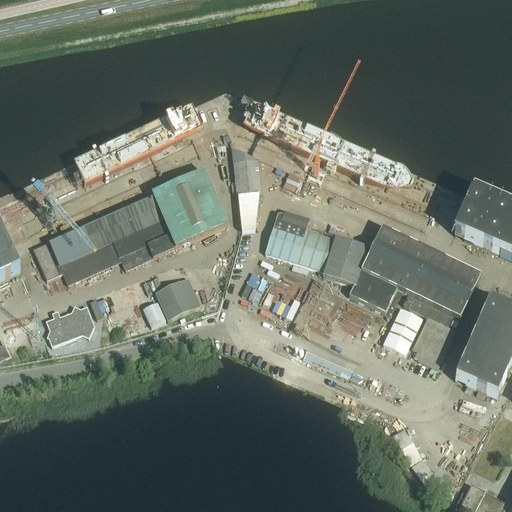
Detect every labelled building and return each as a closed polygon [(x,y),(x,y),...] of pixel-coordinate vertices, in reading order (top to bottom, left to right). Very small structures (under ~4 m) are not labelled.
[(219,165),(231,163),(229,152),(225,153),(224,148),(230,147),(226,128),(213,130),(219,165)] [(262,197),(258,163),(231,152),(233,175),(236,200),(237,200),(259,197),(262,197)] [(152,198),(154,202),(49,248),(58,269),(55,270),(46,248),(33,253),(46,285),(63,277),(68,289),(121,265),(125,274),(228,230),(204,175),(152,198)] [(511,263),(511,213),(473,196),(471,201),(469,200),(453,238),(511,263)] [(237,200),(241,235),(255,234),(259,197),(237,200)] [(427,321),(432,311),(453,267),(382,232),(371,254),(306,233),(309,224),(284,216),(283,219),(280,218),(276,220),(263,258),(323,277),(322,281),(354,291),(349,300),(385,318),(390,320),(402,296),(408,299),(414,302),(409,312),(427,321)] [(0,285),(20,276),(0,233),(0,285)] [(432,311),(427,321),(412,353),(417,356),(413,364),(436,375),(456,335),(454,334),(480,281),(453,267),(432,311)] [(188,282),(155,298),(168,325),(201,310),(188,282)] [(402,309),(409,312),(414,302),(408,299),(402,309)] [(454,382),(455,383),(467,388),(497,401),(511,366),(511,309),(490,300),(454,382)] [(103,322),(96,304),(90,307),(97,324),(103,322)] [(166,325),(158,306),(143,313),(151,332),(166,325)] [(49,342),(52,350),(82,339),(88,342),(94,330),(87,311),(80,314),(74,310),(71,317),(60,321),(58,317),(53,319),(54,322),(46,325),(50,335),(47,341),(49,342)] [(401,313),(383,349),(405,360),(423,323),(401,313)] [(0,364),(10,360),(4,348),(0,349),(0,364)] [(303,362),(349,383),(352,375),(306,354),(303,362)] [(456,412),(479,421),(483,410),(460,401),(456,412)] [(453,415),(449,424),(461,429),(465,420),(453,415)] [(462,497),(455,511),(457,511),(511,511),(511,494),(506,507),(471,490),(466,499),(462,497)]
